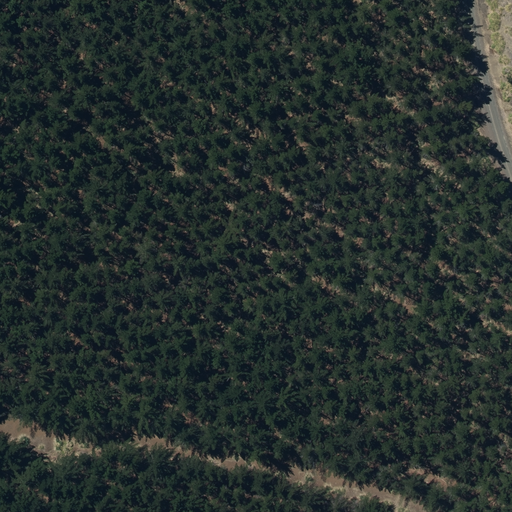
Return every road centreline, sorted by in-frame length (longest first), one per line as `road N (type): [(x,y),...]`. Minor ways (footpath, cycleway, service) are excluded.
road 1 (track): [(439,511),(258,455),(0,411)]
road 2 (track): [(447,0),(511,227)]
